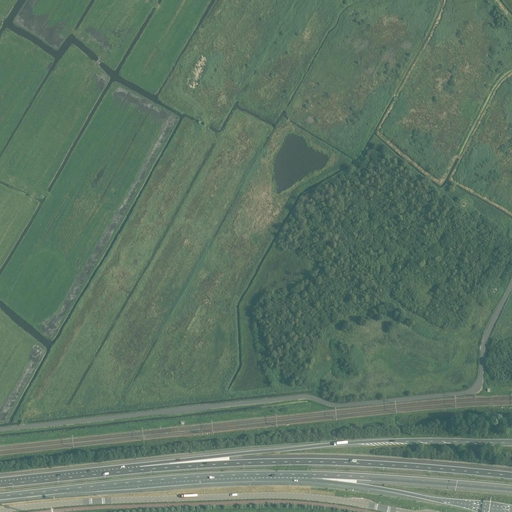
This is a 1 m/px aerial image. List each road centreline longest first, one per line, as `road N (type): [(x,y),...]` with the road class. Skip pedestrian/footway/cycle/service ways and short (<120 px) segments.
road 1 (unclassified): [(0,430),(295,397),(343,405),(466,392),(479,380),(483,342),(511,283)]
road 2 (secondary): [(0,509),(236,496),(398,511)]
road 3 (motorway): [(511,442),(339,443),(139,470)]
road 4 (motorway): [(511,475),(276,461),(139,470)]
road 5 (motorway): [(0,496),(310,474)]
road 6 (motorway): [(310,474),(510,511)]
road 7 (motorway): [(310,474),(511,488)]
road 8 (motorway): [(139,470),(0,484)]
